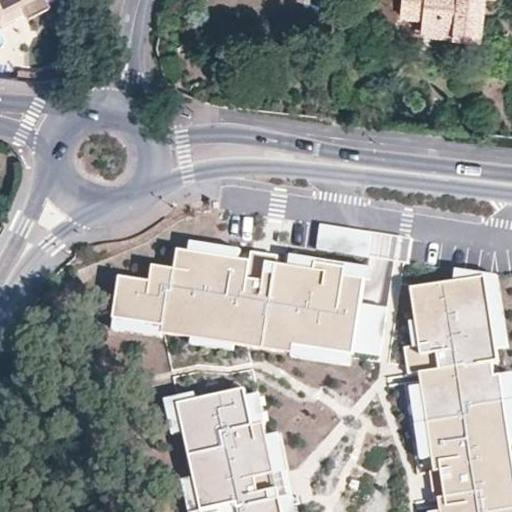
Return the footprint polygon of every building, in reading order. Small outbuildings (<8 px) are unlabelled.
[(0,0),(0,11),(0,13),(17,5),(21,13),(25,18),(49,7),(47,1),(49,0),(0,0)] [(402,0),(401,14),(423,17),(422,29),(439,31),(439,34),(481,38),(484,0),(402,0)] [(369,257),(373,233),(321,225),(318,250),(369,257)] [(413,238),(373,233),(369,257),(409,263),(413,238)] [(190,253),(238,260),(240,250),(191,243),(190,253)] [(366,280),(367,268),(335,263),(334,267),(317,265),(316,272),(290,268),(278,266),(279,257),(253,254),(252,262),(238,260),(190,253),(179,251),(176,270),(154,267),(151,283),(121,278),(115,320),(159,326),(158,334),(188,338),(189,330),(231,337),(230,345),(294,354),(295,347),(351,355),(354,356),(355,353),(362,305),(366,280)] [(291,257),(290,268),(316,272),(317,265),(334,267),(335,263),(291,257)] [(498,349),(509,348),(497,270),(458,276),(459,283),(487,278),(498,349)] [(511,511),(511,442),(511,441),(502,374),(495,375),(493,363),(499,362),(498,349),(487,278),(459,283),(412,289),(417,322),(423,321),(426,345),(414,347),(405,348),(409,375),(421,374),(423,387),(428,423),(433,458),(435,472),(431,472),(435,500),(440,499),(442,511),(441,511),(511,511)] [(362,305),(355,353),(380,357),(388,309),(362,305)] [(113,331),(157,338),(158,334),(159,326),(115,320),(113,331)] [(426,345),(423,321),(417,322),(410,323),(414,347),(426,345)] [(187,345),(229,351),(230,345),(231,337),(189,330),(188,338),(187,345)] [(349,365),(351,355),(295,347),(294,354),(293,357),(349,365)] [(511,372),(502,374),(511,441),(511,372)] [(417,424),(428,423),(423,387),(412,389),(417,424)] [(248,396),(247,389),(196,400),(180,403),(189,444),(196,478),(203,511),(285,511),(282,499),(290,498),(285,471),(277,473),(269,436),(266,422),(254,425),(248,396)] [(180,403),(196,400),(195,392),(167,398),(177,447),(189,444),(180,403)] [(260,394),(248,396),(254,425),(266,422),(260,394)] [(422,460),(433,458),(428,423),(417,424),(422,460)] [(282,433),(269,436),(277,473),(285,471),(290,470),(282,433)] [(203,511),(196,478),(184,481),(190,511),(203,511)] [(282,499),(285,511),(298,511),(295,497),(290,498),(282,499)]
